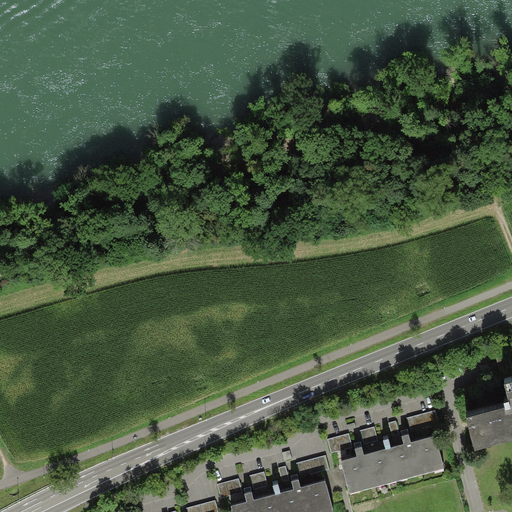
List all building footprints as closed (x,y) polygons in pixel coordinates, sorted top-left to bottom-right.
[(505,408),(466,418),(474,450),(511,440),(511,380),(511,378),(503,380),(509,402),(504,403),(505,408)] [(440,426),(435,410),(407,418),(411,434),(440,426)] [(396,421),(389,423),(393,436),(399,435),(396,421)] [(378,440),(374,427),(360,430),(364,444),(378,440)] [(352,447),(349,433),(328,439),(332,453),(352,447)] [(357,457),(341,461),(350,494),(444,468),(435,436),(411,442),(409,434),(401,436),(403,444),(391,447),(388,439),(383,440),(386,449),(364,455),(362,446),(355,448),(357,457)] [(326,456),(297,463),(301,477),(329,469),(326,456)] [(286,466),(279,468),(283,481),(289,479),(286,466)] [(264,471),(250,475),(254,489),(268,486),(264,471)] [(239,478),(217,484),(221,498),(242,492),(239,478)] [(247,502),(231,507),(232,511),(333,511),(325,481),(301,488),(299,479),(291,481),(293,489),(281,493),(278,484),(273,486),(276,495),(254,500),(252,492),(245,494),(247,502)] [(218,511),(215,500),(187,508),(187,511),(218,511)]
